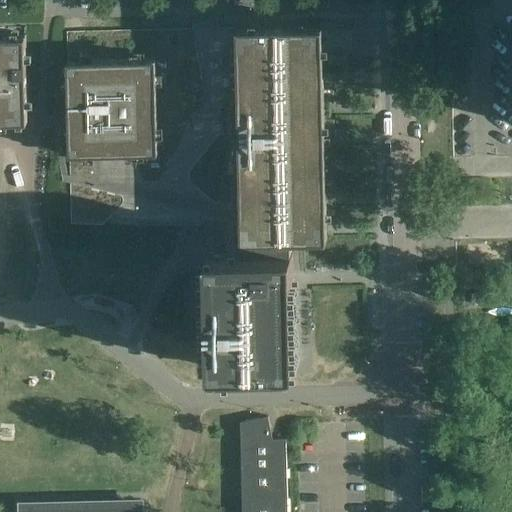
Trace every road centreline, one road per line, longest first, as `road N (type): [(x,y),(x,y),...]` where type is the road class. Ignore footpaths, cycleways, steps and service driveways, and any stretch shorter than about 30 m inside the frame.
road 1 (residential): [(407,393),(397,0)]
road 2 (residential): [(407,393),(194,399)]
road 3 (residential): [(48,307),(48,260),(27,144)]
road 4 (residential): [(27,144),(53,0)]
road 5 (residential): [(126,355),(186,238)]
